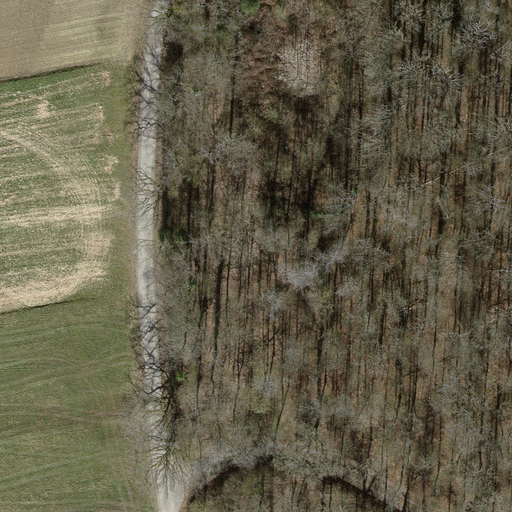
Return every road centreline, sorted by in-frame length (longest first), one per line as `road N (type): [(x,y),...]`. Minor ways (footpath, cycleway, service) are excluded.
road 1 (track): [(168,511),(146,111),(166,0)]
road 2 (track): [(163,476),(254,441),(310,451),(426,511)]
